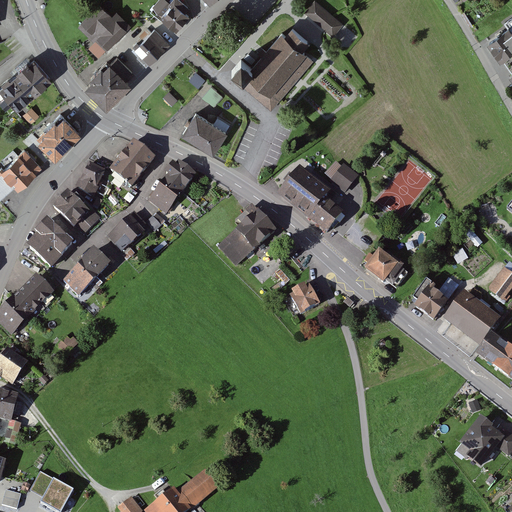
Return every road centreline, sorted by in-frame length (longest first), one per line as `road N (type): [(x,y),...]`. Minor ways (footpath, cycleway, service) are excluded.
road 1 (tertiary): [(511,406),(240,187)]
road 2 (residential): [(0,384),(27,401),(102,493),(160,487)]
road 3 (unclassified): [(108,120),(32,208),(10,254)]
road 4 (residential): [(168,148),(138,203),(64,268)]
road 5 (tertiary): [(108,120),(58,71),(25,0)]
road 6 (residential): [(218,77),(270,120),(240,187)]
road 7 (residential): [(446,0),(511,107)]
